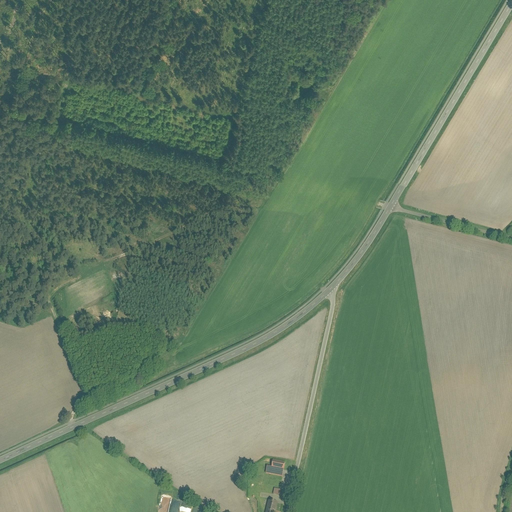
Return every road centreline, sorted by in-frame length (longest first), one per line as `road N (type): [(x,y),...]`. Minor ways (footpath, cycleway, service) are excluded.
road 1 (tertiary): [(0,461),(247,348),(328,292)]
road 2 (tertiary): [(390,206),(511,2)]
road 3 (unclassified): [(328,292),(333,301),(286,511)]
road 4 (unclassified): [(390,206),(511,239)]
